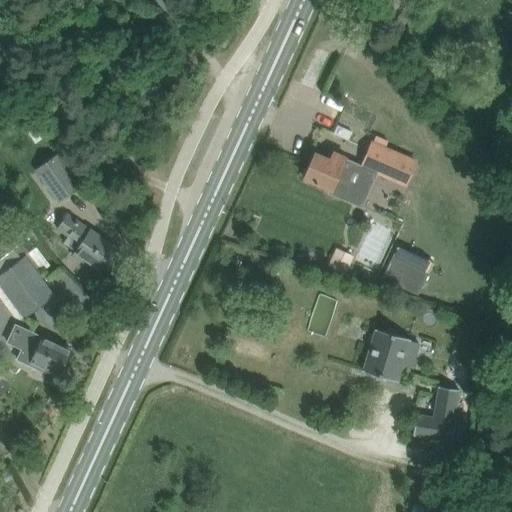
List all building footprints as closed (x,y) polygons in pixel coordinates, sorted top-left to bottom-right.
[(372,143),(362,166),(406,185),(415,162),(385,149),(388,141),(376,135),(372,143)] [(58,202),(80,186),(57,153),(35,169),(58,202)] [(355,162),(344,157),(333,153),(330,160),(315,153),(304,177),(329,189),(327,192),(343,199),(350,183),(346,181),(355,162)] [(90,231),(67,216),(58,229),(69,236),(66,240),(78,248),(73,256),(100,273),(117,248),(90,231)] [(398,245),(382,278),(418,295),(433,262),(398,245)] [(336,248),(328,265),(346,274),(354,256),(336,248)] [(0,287),(23,317),(55,293),(25,255),(0,273),(0,287)] [(70,350),(53,342),(17,325),(9,343),(23,349),(18,360),(33,367),(43,371),(44,368),(58,374),(58,375),(59,375),(71,350),(70,350)] [(376,329),(363,371),(398,382),(403,365),(412,368),(419,344),(410,341),(411,340),(376,329)] [(511,342),(497,339),(493,359),(511,363),(511,342)] [(431,418),(414,415),(411,435),(450,441),(453,421),(451,421),(457,390),(437,386),(431,418)]
